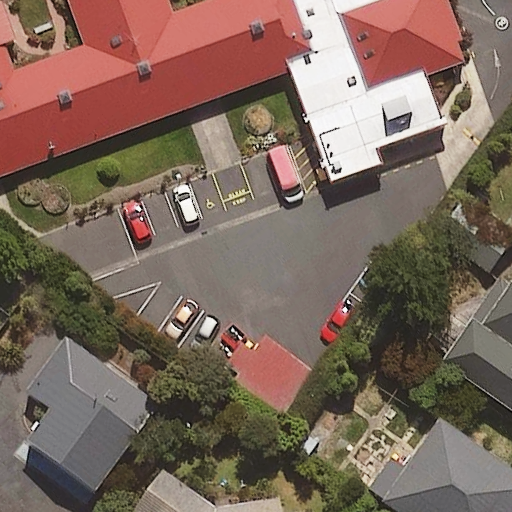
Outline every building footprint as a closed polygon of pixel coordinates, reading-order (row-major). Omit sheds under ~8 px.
[(0,0),(0,68),(2,68),(0,61),(0,0),(78,0),(95,43),(0,79),(0,140),(17,184),(316,69),(355,168),(466,125),(441,61),(488,44),(471,0),(197,0),(190,3),(189,0),(0,0)] [(508,247),(464,216),(445,243),(489,274),(508,247)] [(511,290),(501,284),(442,369),(511,416),(511,290)] [(157,409),(66,342),(26,397),(50,415),(25,447),(92,497),(157,409)] [(511,511),(511,476),(437,426),(405,474),(390,464),(367,498),(388,511),(511,511)] [(210,511),(161,482),(141,511),(210,511)]
